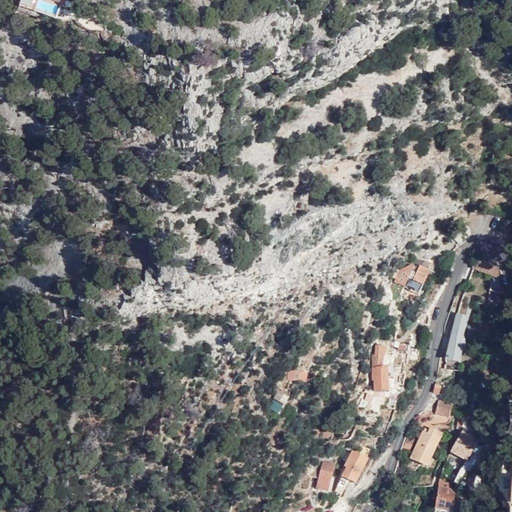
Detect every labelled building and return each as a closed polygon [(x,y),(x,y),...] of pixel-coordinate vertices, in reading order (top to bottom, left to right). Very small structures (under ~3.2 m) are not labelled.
[(22,0),(20,9),(31,12),(34,0),(45,0),(59,4),(60,0),(22,0)] [(490,197),(488,204),(503,209),(505,203),(490,197)] [(495,277),(497,269),(476,258),(474,269),(495,277)] [(418,267),(411,263),(399,269),(394,281),(404,286),(408,277),(412,280),(408,289),(418,294),(430,269),(419,265),(418,267)] [(448,348),(446,360),(459,361),(468,318),(457,316),(448,348)] [(417,347),(421,335),(415,333),(412,346),(417,347)] [(407,353),(408,345),(397,344),(396,352),(407,353)] [(375,358),(369,358),(371,390),(377,390),(377,393),(386,393),(386,381),(395,381),(394,369),(383,369),(382,356),(383,355),(383,347),(375,347),(375,358)] [(291,369),(290,379),(308,381),(309,372),(291,369)] [(435,384),(433,392),(434,393),(437,386),(441,386),(441,385),(435,384)] [(280,392),(276,399),(286,404),(289,398),(280,392)] [(435,414),(449,418),(453,404),(439,400),(435,414)] [(427,467),(443,433),(430,427),(427,433),(423,431),(409,459),(427,467)] [(467,459),(477,442),(473,439),(474,436),(463,430),(460,436),(460,440),(453,452),(467,459)] [(457,441),(451,451),(453,452),(460,440),(460,436),(457,441)] [(359,468),(362,469),(351,489),(359,493),(364,482),(371,486),(383,462),(367,454),(359,468)] [(328,493),(333,463),(320,461),(315,491),(328,493)] [(334,492),(344,494),(350,467),(338,465),(334,481),(336,482),(334,492)] [(439,490),(436,511),(454,511),(459,486),(458,485),(442,477),(439,490)]
